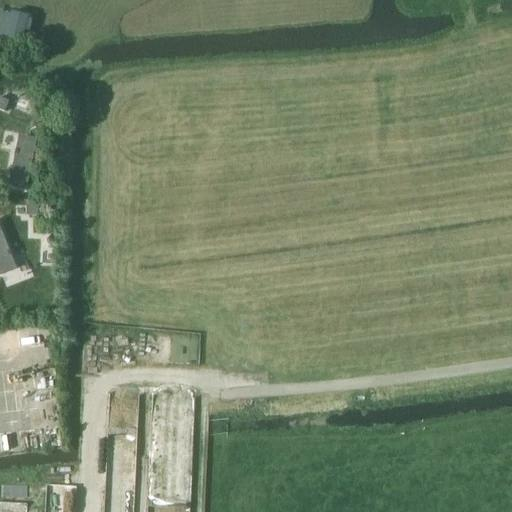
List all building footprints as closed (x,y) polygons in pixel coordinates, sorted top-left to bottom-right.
[(29,30),(32,17),(10,12),(4,36),(21,40),(24,29),(29,30)] [(6,116),(22,122),(32,96),(16,90),(6,116)] [(30,189),(37,137),(17,134),(9,186),(30,189)] [(0,272),(15,266),(0,229),(0,272)] [(21,231),(21,251),(49,251),(49,231),(21,231)] [(57,295),(57,274),(33,274),(34,296),(57,295)] [(46,511),(74,511),(76,485),(48,483),(46,511)] [(153,501),(152,511),(187,511),(189,486),(175,486),(174,502),(153,501)]
